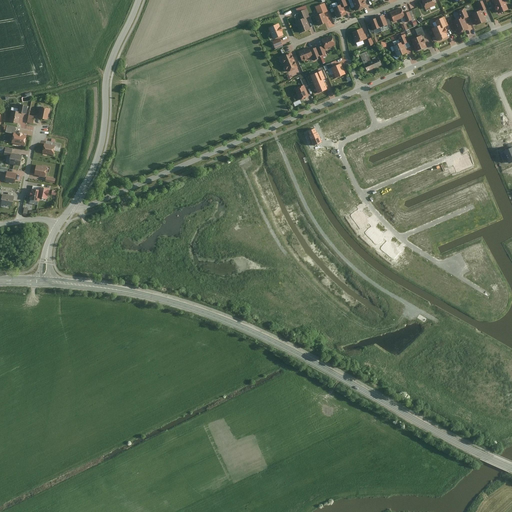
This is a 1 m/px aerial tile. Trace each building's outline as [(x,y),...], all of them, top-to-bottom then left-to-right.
[(365,7),(361,0),(350,0),(355,11),(365,7)] [(421,0),(420,1),(423,10),(435,5),(432,0),(421,0)] [(491,0),(498,15),(508,11),(503,0),(491,0)] [(471,15),(475,27),(486,22),(482,12),(486,10),(482,1),(477,3),(480,11),(471,15)] [(341,5),(332,8),(336,18),(345,14),(342,7),(341,5)] [(400,8),(389,13),(393,22),(404,17),(400,8)] [(310,16),(307,9),(301,12),(304,19),(306,18),(310,16)] [(453,21),(458,34),(468,30),(464,20),(468,18),(465,9),(457,12),(460,18),(453,21)] [(412,21),(409,11),(402,14),(404,17),(406,23),(412,21)] [(323,13),(314,16),(317,26),(327,23),(323,13)] [(383,18),(383,16),(376,18),(379,27),(386,25),(383,18)] [(392,25),(388,16),(383,18),(386,25),(388,27),(392,25)] [(431,29),(436,42),(448,38),(444,28),(448,27),(444,17),(437,20),(439,26),(431,29)] [(310,29),(306,18),(304,19),(297,22),(302,32),(310,29)] [(379,27),(376,18),(369,21),(370,24),(372,30),(379,27)] [(281,32),(278,24),(268,28),(271,36),(281,32)] [(410,40),(415,52),(426,47),(422,37),(425,35),(422,27),(415,30),(418,37),(410,40)] [(366,39),(362,29),(352,33),(356,43),(366,39)] [(283,35),(281,32),(271,36),(273,40),(283,35)] [(391,46),(396,58),(407,53),(403,45),(408,43),(405,34),(397,38),(399,43),(391,46)] [(331,36),(321,40),(323,46),(324,49),(334,45),(331,36)] [(282,44),(279,39),(271,42),(274,48),(282,44)] [(373,44),(370,39),(364,42),(367,47),(373,44)] [(320,56),(326,53),(324,49),(323,46),(317,49),(320,56)] [(317,49),(316,47),(309,50),(312,57),(314,61),(319,59),(318,56),(320,56),(317,49)] [(309,48),(298,52),(301,61),(312,57),(309,50),(309,48)] [(359,55),(366,72),(382,66),(378,58),(372,61),(368,51),(359,55)] [(294,60),(291,53),(281,57),(284,65),(294,60)] [(297,68),(294,60),(284,65),(287,72),(297,68)] [(335,79),(345,75),(340,64),(330,69),(335,79)] [(310,76),(317,94),(326,90),(323,81),(327,79),(323,70),(310,76)] [(295,90),(299,100),(309,96),(305,88),(309,86),(304,74),(299,76),(303,86),(295,90)] [(50,109),(39,107),(37,118),(48,120),(50,109)] [(9,122),(17,123),(20,112),(11,110),(9,122)] [(34,117),(27,115),(26,122),(33,124),(34,117)] [(5,132),(14,134),(15,127),(6,126),(5,132)] [(26,135),(14,134),(12,146),(24,148),(26,135)] [(52,142),(51,145),(54,145),(53,151),(59,152),(61,144),(52,142)] [(43,143),(41,153),(53,155),(53,151),(54,145),(51,145),(43,143)] [(3,155),(10,157),(11,154),(12,149),(5,148),(3,155)] [(22,156),(11,154),(10,157),(8,164),(19,166),(22,156)] [(46,167),(35,165),(34,175),(45,177),(46,167)] [(16,174),(6,172),(5,182),(14,184),(16,174)] [(39,190),(29,188),(27,199),(39,201),(39,198),(38,198),(39,190)] [(38,198),(39,198),(46,199),(48,190),(40,188),(39,190),(38,198)] [(14,197),(2,195),(0,203),(0,204),(12,207),(14,197)]
